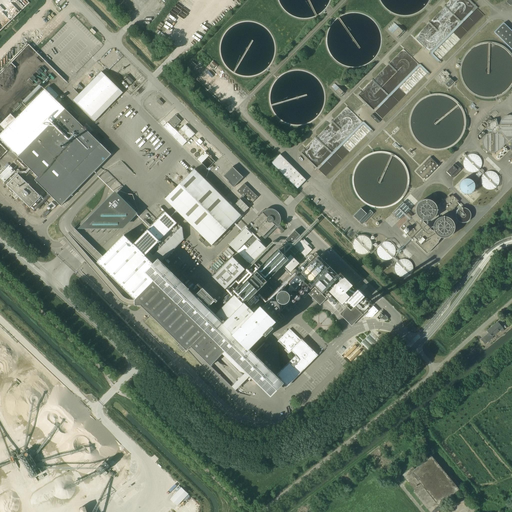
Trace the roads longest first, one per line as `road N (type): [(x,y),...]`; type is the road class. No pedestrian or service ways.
road 1 (tertiary): [(319,430),(281,450),(223,446),(129,356)]
road 2 (unclassified): [(261,511),(435,370)]
road 3 (tertiary): [(129,356),(0,232)]
road 4 (tertiary): [(0,241),(129,356)]
road 5 (tertiary): [(412,343),(319,430)]
road 6 (tertiary): [(319,430),(416,348)]
